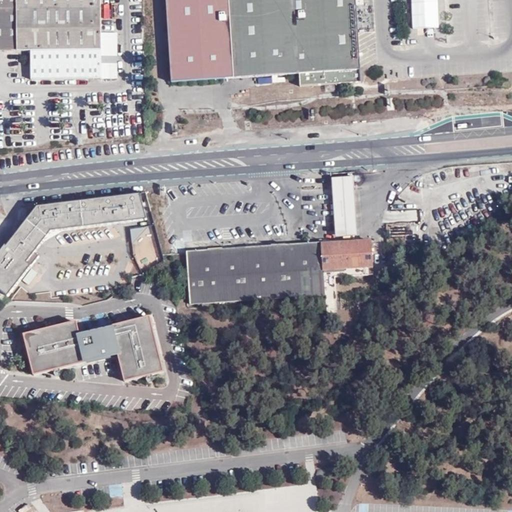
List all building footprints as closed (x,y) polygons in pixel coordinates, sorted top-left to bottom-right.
[(0,0),(0,50),(31,51),(32,79),(118,79),(119,57),(101,57),(100,0),(0,0)] [(362,83),(356,0),(166,0),(172,81),(300,75),(300,87),(362,83)] [(357,237),(354,178),(333,179),(336,237),(357,237)] [(0,290),(8,297),(32,265),(28,262),(35,253),(51,232),(148,220),(141,195),(38,207),(7,247),(5,246),(0,252),(0,290)] [(423,240),(423,224),(409,224),(409,241),(423,240)] [(132,244),(149,226),(130,228),(132,244)] [(389,228),(390,238),(405,238),(404,227),(389,228)] [(336,300),(335,277),(334,269),(373,267),(371,241),(188,253),(191,305),(325,296),(325,300),(336,300)] [(35,253),(28,262),(32,265),(40,256),(35,253)] [(334,269),(335,277),(373,275),(373,267),(334,269)] [(33,375),(86,362),(85,361),(117,353),(117,354),(124,381),(163,371),(150,316),(110,326),(111,330),(80,338),(79,334),(76,322),(23,335),(33,375)] [(110,326),(79,334),(80,338),(111,330),(110,326)] [(85,361),(86,362),(117,354),(117,353),(85,361)]
